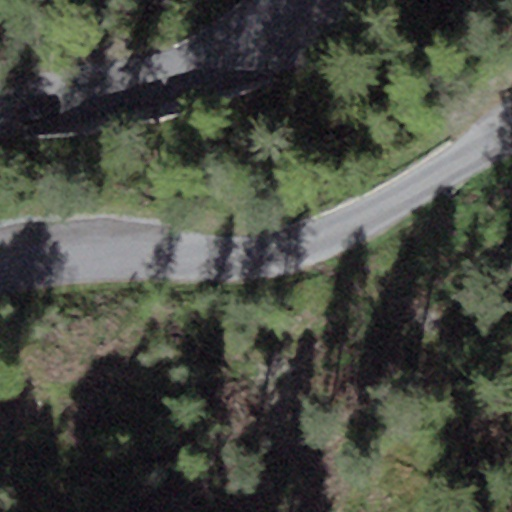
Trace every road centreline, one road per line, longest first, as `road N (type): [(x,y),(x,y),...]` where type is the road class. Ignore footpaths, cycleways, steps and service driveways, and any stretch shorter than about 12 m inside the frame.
road 1 (unclassified): [(0,261),(94,251),(239,257),(302,246),(511,130)]
road 2 (unclassified): [(299,0),(229,53),(117,91),(0,113)]
